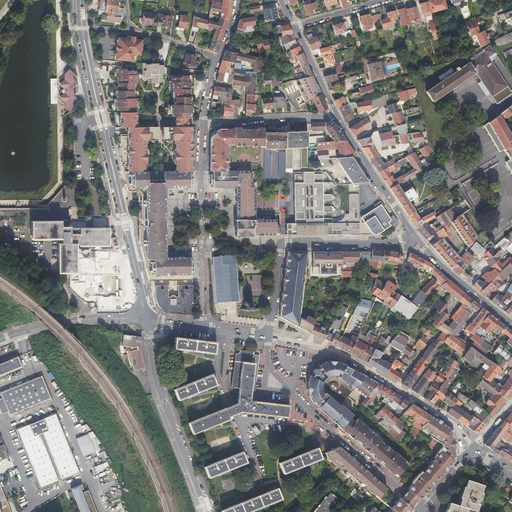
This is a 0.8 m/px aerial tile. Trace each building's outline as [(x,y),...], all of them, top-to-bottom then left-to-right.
[(117,1),(108,0),(105,0),(104,10),(106,11),(115,12),(117,1)] [(433,15),(428,0),(427,0),(421,2),(425,15),(429,14),(431,20),(433,20),(433,22),(430,23),(433,33),(438,31),(433,15)] [(430,0),(433,10),(447,6),(445,0),(430,0)] [(311,1),(304,3),(307,12),(312,10),(312,7),(315,6),(314,1),(311,1)] [(231,9),(232,8),(211,4),(210,10),(221,13),(220,17),(228,19),(231,9)] [(420,16),(417,5),(406,8),(409,18),(420,16)] [(406,8),(406,6),(399,8),(401,17),(399,18),(401,24),(410,21),(409,18),(406,8)] [(274,8),(263,10),(264,20),(276,18),(274,8)] [(388,11),(389,16),(391,25),(393,25),(392,19),(397,18),(395,9),(388,11)] [(511,10),(498,16),(501,22),(504,21),(509,18),(510,18),(511,20),(511,10)] [(369,13),(361,15),(364,24),(372,22),(369,13)] [(156,26),(157,23),(152,22),(153,15),(143,14),(141,24),(156,26)] [(119,17),(117,17),(111,16),(105,15),(101,15),(100,20),(105,20),(105,21),(114,22),(114,24),(116,24),(116,22),(119,23),(119,17)] [(156,26),(156,32),(160,32),(161,26),(169,27),(170,17),(161,16),(160,20),(157,20),(157,23),(156,26)] [(178,27),(187,28),(188,17),(179,16),(178,27)] [(208,20),(209,18),(203,16),(202,19),(193,17),(192,24),(199,26),(202,27),(207,29),(208,20)] [(391,25),(389,16),(381,18),(384,27),(391,25)] [(207,29),(207,30),(209,30),(210,27),(215,28),(214,32),(212,38),(221,41),(228,19),(220,17),(218,23),(208,20),(207,29)] [(253,17),(239,20),(236,34),(237,34),(245,33),(247,27),(255,25),(253,17)] [(470,35),(475,32),(480,30),(477,26),(476,22),(477,21),(478,19),(477,17),(475,18),(466,22),(468,28),(467,28),(470,35)] [(336,33),(346,29),(343,22),(343,21),(333,24),(336,33)] [(292,35),(286,22),(280,23),(280,27),(279,27),(281,37),(292,35)] [(480,44),(489,40),(487,36),(488,35),(486,32),(485,32),(484,29),(480,30),(475,32),(480,44)] [(495,38),(498,44),(511,37),(511,29),(509,31),(498,36),(495,38)] [(295,40),(292,35),(281,37),(278,37),(279,43),(295,40)] [(307,38),(312,49),(319,47),(321,47),(315,35),(307,38)] [(130,37),(126,37),(126,39),(118,38),(116,60),(133,62),(134,55),(139,55),(139,53),(140,51),(141,51),(143,42),(135,40),(134,43),(130,42),(130,37)] [(217,52),(221,41),(212,38),(209,50),(217,52)] [(262,46),(263,49),(269,49),(267,40),(256,42),(257,47),(261,47),(262,46)] [(488,56),(495,52),(490,44),(483,49),(485,51),(477,56),(476,54),(474,52),(467,57),(470,61),(454,72),(451,67),(438,76),(441,80),(425,90),(432,101),(442,94),(476,72),(492,95),(508,85),(496,66),(497,65),(493,59),(491,60),(488,56)] [(329,45),(321,47),(319,47),(319,49),(318,49),(319,55),(322,55),(330,52),(329,45)] [(511,46),(508,49),(502,52),(505,57),(510,55),(511,53),(511,46)] [(249,49),(240,47),(239,54),(248,56),(249,49)] [(289,59),(292,58),(300,54),(297,47),(294,49),(289,51),(286,53),(289,59)] [(321,69),(323,75),(336,72),(342,71),(340,61),(333,63),(330,52),(322,55),(325,65),(326,68),(321,69)] [(193,54),(184,53),(182,67),(186,67),(196,68),(200,69),(201,61),(197,61),(197,59),(193,58),(193,54)] [(248,56),(239,54),(237,54),(236,59),(251,62),(251,56),(248,56)] [(308,64),(301,54),(300,54),(292,58),(292,60),(296,58),(301,67),(307,64),(307,65),(308,64)] [(253,66),(236,62),(235,63),(235,65),(233,74),(232,84),(243,86),(245,78),(246,71),(253,72),(260,72),(258,58),(252,57),(253,66)] [(370,77),(383,74),(379,57),(366,60),(370,77)] [(218,72),(219,73),(224,74),(224,72),(225,67),(227,61),(222,60),(218,72)] [(148,64),(143,63),(143,77),(148,78),(148,83),(163,83),(162,75),(164,75),(164,66),(158,65),(158,64),(152,64),(152,65),(148,65),(148,64)] [(312,76),(307,65),(307,64),(301,67),(296,69),(297,73),(301,72),(302,75),(300,76),(301,78),(305,77),(306,78),(312,76)] [(231,68),(225,67),(224,72),(228,73),(227,78),(223,77),(223,82),(232,84),(233,74),(230,73),(231,68)] [(121,112),(134,112),(134,106),(136,106),(136,98),(132,98),(132,91),(134,91),(134,83),(137,83),(137,75),(136,75),(136,71),(129,71),(129,69),(119,69),(119,75),(117,75),(117,83),(118,83),(118,86),(120,86),(119,91),(118,91),(117,95),(116,98),(115,98),(115,104),(117,104),(117,110),(121,110),(121,112)] [(323,75),(326,81),(334,79),(338,78),(336,72),(323,75)] [(77,81),(69,74),(61,84),(65,88),(63,91),(66,93),(62,98),(72,107),(80,98),(75,94),(79,89),(74,85),(77,81)] [(281,88),(279,85),(277,76),(277,75),(270,77),(270,78),(271,84),(272,89),(281,88)] [(188,119),(189,119),(189,113),(192,113),(192,105),(190,105),(190,97),(189,97),(189,90),(190,90),(190,81),(188,81),(188,76),(179,76),(179,77),(171,77),(171,84),(170,84),(170,89),(172,89),(172,92),(174,92),(173,98),(175,98),(175,102),(173,102),(173,105),(171,105),(171,111),(172,111),(172,117),(176,117),(176,119),(188,119)] [(317,85),(316,85),(312,76),(306,78),(305,77),(301,78),(295,80),(305,102),(312,99),(321,95),(321,94),(317,85)] [(245,78),(243,86),(247,87),(246,95),(255,95),(255,78),(245,78)] [(287,83),(279,85),(281,88),(289,100),(296,95),(287,83)] [(359,87),(361,91),(363,90),(364,92),(374,90),(372,84),(359,87)] [(215,87),(213,96),(218,96),(219,96),(221,88),(215,87)] [(217,102),(223,103),(225,104),(226,97),(225,97),(227,88),(221,88),(219,96),(218,96),(217,100),(217,102)] [(416,93),(415,88),(399,92),(401,101),(409,99),(408,95),(416,93)] [(246,95),(246,110),(255,110),(255,104),(254,105),(254,99),(257,98),(258,95),(255,95),(246,95)] [(327,109),(321,95),(312,99),(319,112),(327,109)] [(383,106),(390,104),(388,95),(381,96),(382,97),(356,103),(356,107),(356,110),(372,109),(372,108),(377,107),(380,104),(383,106)] [(219,119),(236,119),(237,107),(239,107),(240,97),(237,97),(237,100),(230,100),(230,98),(226,97),(225,104),(223,103),(223,117),(219,117),(219,119)] [(338,108),(347,104),(344,97),(336,101),(338,108)] [(274,109),(274,108),(273,99),(273,98),(262,100),(262,108),(268,108),(268,110),(274,109)] [(273,99),(274,108),(285,106),(285,102),(282,98),(273,99)] [(346,123),(354,118),(350,111),(356,107),(356,103),(356,102),(347,104),(338,108),(346,123)] [(386,115),(398,112),(397,105),(397,103),(383,106),(386,115)] [(511,103),(487,121),(503,148),(510,158),(506,161),(511,171),(511,131),(510,133),(502,119),(505,117),(505,118),(511,113),(511,103)] [(396,126),(405,124),(403,117),(402,111),(398,112),(386,115),(387,119),(392,118),(394,126),(396,126)] [(121,112),(120,112),(120,117),(121,117),(121,122),(120,122),(120,126),(126,126),(128,126),(128,130),(128,135),(120,135),(120,143),(119,143),(119,147),(118,151),(119,153),(123,153),(123,161),(128,161),(128,165),(122,165),(123,171),(147,171),(144,169),(144,161),(146,161),(146,153),(144,153),(144,142),(146,140),(156,140),(157,127),(136,127),(136,112),(134,112),(121,112)] [(349,127),(354,134),(370,124),(366,117),(349,127)] [(188,119),(176,119),(175,119),(175,123),(175,127),(163,127),(163,140),(175,141),(177,142),(177,153),(174,153),(174,162),(176,162),(176,169),(174,171),(192,172),(191,127),(188,127),(188,123),(188,119)] [(331,122),(311,123),(311,130),(323,130),(325,128),(334,141),(345,140),(334,124),(331,122)] [(405,123),(405,124),(396,126),(397,130),(399,135),(406,134),(406,132),(407,132),(405,123)] [(264,133),(264,130),(263,130),(219,129),(210,138),(210,165),(210,170),(228,170),(228,145),(262,145),(264,145),(264,133)] [(307,143),(307,136),(307,131),(286,132),(286,133),(286,148),(286,152),(286,169),(286,172),(292,172),(292,149),(300,149),(301,167),(308,167),(307,160),(307,143)] [(391,131),(378,134),(382,147),(396,144),(394,138),(393,138),(391,131)] [(399,135),(398,135),(401,144),(425,141),(419,132),(406,134),(399,135)] [(286,148),(286,133),(264,133),(264,145),(264,148),(270,148),(286,148)] [(357,140),(378,172),(394,164),(392,159),(385,163),(384,162),(383,163),(372,147),(373,147),(370,137),(357,140)] [(356,157),(345,140),(334,141),(324,142),(316,142),(317,151),(314,151),(314,155),(317,155),(317,151),(327,151),(327,149),(337,149),(338,158),(351,158),(356,157)] [(412,166),(432,154),(427,146),(420,150),(422,154),(417,157),(414,153),(406,157),(409,162),(412,166)] [(317,160),(328,159),(327,151),(317,151),(317,155),(317,160)] [(432,154),(412,166),(413,168),(401,176),(404,180),(438,160),(434,153),(432,154)] [(378,172),(384,180),(391,175),(389,172),(409,162),(406,157),(394,164),(378,172)] [(352,184),(358,184),(365,183),(368,183),(364,176),(356,164),(351,158),(338,158),(337,159),(337,160),(338,160),(338,162),(352,184)] [(412,166),(409,162),(389,172),(391,175),(394,180),(401,176),(413,168),(412,166)] [(263,234),(279,234),(279,225),(276,225),(276,220),(262,220),(255,220),(254,186),(251,186),(251,182),(257,182),(257,169),(237,170),(237,171),(237,187),(237,194),(237,202),(237,219),(237,234),(253,234),(258,234),(262,234),(263,234)] [(220,187),(225,187),(237,187),(237,171),(227,171),(228,170),(210,170),(210,187),(220,187)] [(147,171),(123,171),(125,176),(126,181),(128,189),(129,190),(130,190),(136,191),(136,192),(137,192),(139,193),(140,194),(140,196),(140,198),(140,204),(140,215),(141,224),(141,239),(142,243),(147,264),(150,273),(158,273),(195,273),(194,256),(185,256),(185,255),(180,255),(180,257),(168,257),(167,245),(169,245),(169,241),(167,241),(167,227),(168,227),(168,223),(168,219),(167,219),(166,205),(168,205),(168,201),(167,201),(166,190),(166,188),(179,188),(179,189),(184,189),(184,188),(192,187),(192,185),(192,172),(174,171),(164,171),(164,180),(162,180),(160,180),(160,179),(159,179),(159,180),(156,180),(156,179),(154,179),(154,180),(151,180),(151,179),(150,179),(150,180),(148,180),(148,171),(147,171)] [(293,235),(339,234),(339,231),(344,231),(345,232),(346,233),(348,233),(348,234),(358,234),(359,218),(358,196),(356,196),(354,197),(353,198),(353,199),(353,202),(353,203),(351,203),(351,204),(349,205),(349,210),(348,211),(348,214),(344,214),(344,217),(343,218),(341,219),(340,220),(338,220),(338,222),(332,222),(332,217),(324,217),(324,211),(332,211),(332,206),(324,205),(324,199),(332,199),(332,194),(324,194),(324,187),(332,187),(332,181),(324,181),(323,173),(314,174),(314,171),(303,172),(303,174),(303,182),(294,182),(294,223),(290,223),(290,225),(294,225),(293,235)] [(294,174),(294,182),(303,182),(303,174),(294,174)] [(384,180),(389,188),(397,184),(394,180),(391,175),(384,180)] [(391,190),(407,214),(415,210),(408,200),(417,195),(415,192),(416,191),(414,189),(412,189),(411,187),(403,192),(398,186),(397,184),(389,188),(391,190)] [(358,196),(358,195),(348,195),(348,211),(349,210),(349,205),(351,204),(351,203),(353,203),(353,202),(353,199),(353,198),(354,197),(356,196),(358,196)] [(415,227),(425,238),(431,234),(435,231),(441,227),(443,226),(446,224),(450,221),(458,216),(461,214),(470,208),(464,198),(442,212),(438,214),(436,215),(434,217),(433,216),(415,227)] [(383,205),(380,201),(374,205),(375,207),(359,218),(358,234),(376,234),(390,226),(389,224),(392,223),(390,221),(388,218),(389,217),(382,206),(383,205)] [(407,214),(415,227),(433,216),(434,217),(436,215),(433,210),(420,217),(415,210),(407,214)] [(458,216),(450,221),(468,246),(474,239),(477,236),(461,214),(458,216)] [(235,219),(235,236),(253,236),(253,234),(237,234),(237,219),(235,219)] [(79,247),(79,242),(82,242),(82,245),(111,245),(111,226),(86,227),(72,227),(72,222),(72,220),(33,220),(33,239),(63,238),(64,242),(60,242),(60,260),(61,273),(69,273),(69,276),(72,276),(72,272),(77,272),(80,272),(79,247)] [(441,227),(445,232),(449,229),(446,224),(443,226),(441,227)] [(445,232),(441,227),(435,231),(440,238),(442,237),(446,234),(445,232)] [(481,255),(482,256),(491,266),(498,259),(500,258),(498,255),(505,248),(511,242),(510,242),(511,240),(511,229),(498,241),(494,245),(493,244),(485,251),(481,255)] [(450,267),(451,268),(455,263),(459,259),(460,258),(442,237),(440,238),(434,242),(431,245),(450,267)] [(477,262),(482,256),(481,255),(485,251),(476,242),(471,247),(478,254),(476,256),(473,258),(477,262)] [(374,250),(359,251),(359,253),(358,265),(368,266),(366,273),(368,273),(370,266),(379,268),(382,260),(383,251),(374,250)] [(325,251),(313,251),(312,275),(336,275),(336,267),(341,267),(342,252),(329,251),(329,255),(325,255),(325,251)] [(467,251),(460,258),(459,259),(466,265),(472,257),(473,257),(467,251)] [(280,317),(299,327),(300,318),(307,266),(308,266),(308,257),(308,253),(288,252),(280,317)] [(358,265),(359,253),(342,253),(341,268),(349,269),(357,269),(357,268),(358,265)] [(402,254),(393,253),(392,262),(401,263),(402,254)] [(423,260),(410,254),(407,261),(412,263),(410,267),(418,271),(420,267),(423,260)] [(213,257),(217,303),(238,301),(235,255),(222,256),(222,255),(220,255),(220,256),(213,257)] [(485,270),(481,276),(485,279),(488,282),(489,281),(496,274),(511,259),(511,258),(509,256),(502,263),(500,262),(493,268),(491,271),(485,270)] [(462,269),(466,265),(459,259),(455,263),(462,269)] [(491,266),(493,268),(500,262),(498,259),(491,266)] [(511,259),(496,274),(501,279),(510,271),(511,273),(511,259)] [(431,264),(423,260),(420,267),(429,272),(432,268),(434,270),(436,269),(431,265),(431,264)] [(458,274),(464,279),(466,273),(462,270),(462,269),(455,263),(451,268),(458,274)] [(349,269),(341,268),(341,277),(348,277),(349,269)] [(448,280),(436,269),(434,270),(432,268),(429,272),(431,273),(432,273),(435,277),(438,280),(436,282),(439,285),(440,286),(440,287),(440,286),(448,280)] [(357,269),(349,269),(348,277),(356,277),(357,269)] [(501,279),(496,274),(489,281),(497,288),(504,281),(501,279)] [(124,275),(86,276),(86,296),(100,295),(101,297),(107,297),(110,295),(125,296),(124,275)] [(381,282),(375,279),(373,286),(373,287),(375,289),(372,294),(376,297),(384,286),(380,283),(381,282)] [(427,296),(439,285),(436,282),(433,279),(421,290),(427,296)] [(472,285),(479,291),(488,282),(485,279),(482,282),(478,279),(472,285)] [(460,289),(448,280),(440,286),(442,288),(450,295),(454,298),(460,289)] [(375,298),(381,302),(389,289),(393,292),(396,287),(387,281),(384,286),(376,297),(375,298)] [(479,291),(486,297),(497,288),(489,281),(488,282),(479,291)] [(511,283),(503,296),(506,298),(509,294),(511,289),(511,283)] [(161,285),(156,285),(156,291),(156,296),(156,298),(156,299),(156,300),(156,301),(156,302),(157,303),(157,304),(158,305),(158,306),(159,306),(159,307),(160,308),(161,309),(162,309),(163,310),(164,310),(165,311),(166,311),(167,312),(169,312),(170,312),(171,312),(172,312),(174,313),(175,313),(177,313),(178,313),(180,313),(183,314),(185,314),(187,314),(189,315),(190,315),(192,315),(193,315),(193,285),(177,285),(177,296),(174,296),(174,295),(170,295),(170,296),(167,296),(167,285),(161,285)] [(396,294),(393,292),(389,289),(381,302),(385,305),(388,305),(396,294)] [(464,293),(460,289),(454,298),(458,302),(464,293)] [(421,290),(416,296),(423,301),(427,296),(421,290)] [(489,299),(495,304),(502,297),(497,292),(489,299)] [(472,300),(464,293),(458,302),(461,304),(459,307),(464,311),(465,309),(468,305),(472,300)] [(399,296),(396,294),(388,305),(391,307),(392,307),(399,296)] [(500,308),(503,311),(509,304),(510,304),(511,300),(511,295),(509,294),(506,298),(500,308)] [(411,304),(399,296),(392,307),(409,319),(417,308),(411,304)] [(416,296),(413,300),(420,305),(423,301),(416,296)] [(495,304),(500,308),(506,298),(503,296),(502,297),(495,304)] [(365,319),(373,303),(360,300),(358,303),(352,315),(360,317),(365,319)] [(413,301),(411,304),(417,308),(420,305),(413,300),(413,301)] [(479,306),(472,300),(468,305),(473,309),(475,311),(479,306)] [(435,311),(439,306),(435,302),(430,307),(435,311)] [(437,318),(442,311),(447,306),(443,303),(442,302),(439,306),(435,311),(432,314),(437,318)] [(503,311),(506,313),(511,308),(511,306),(509,304),(503,311)] [(325,339),(331,343),(335,333),(343,316),(345,312),(347,308),(340,305),(330,328),(329,330),(325,339)] [(464,311),(459,307),(451,318),(453,320),(456,324),(460,319),(456,316),(457,315),(460,316),(464,311)] [(489,314),(482,308),(476,316),(482,322),(489,314)] [(462,321),(469,312),(465,309),(464,311),(460,316),(457,315),(456,316),(460,319),(456,324),(452,330),(449,334),(454,337),(458,333),(459,333),(459,332),(465,323),(462,321)] [(441,323),(448,315),(442,311),(437,318),(432,324),(437,328),(441,323)] [(498,321),(489,314),(482,322),(476,330),(472,335),(469,339),(473,342),(478,346),(482,342),(491,329),(498,321)] [(470,325),(476,330),(482,322),(476,316),(470,325)] [(311,334),(314,322),(315,320),(308,317),(305,321),(300,318),(299,327),(311,334)] [(452,330),(456,324),(453,320),(448,327),(452,330)] [(504,327),(498,321),(491,329),(499,335),(500,334),(501,333),(500,332),(504,327)] [(313,335),(325,339),(329,330),(324,328),(320,327),(319,329),(315,328),(315,325),(316,323),(314,322),(311,334),(313,335)] [(448,335),(449,334),(452,330),(448,327),(444,324),(441,323),(437,328),(442,332),(447,335),(448,335)] [(470,325),(469,324),(465,329),(472,335),(476,330),(470,325)] [(511,333),(509,331),(504,327),(500,332),(501,333),(502,332),(508,337),(509,338),(511,334),(511,333)] [(356,340),(370,347),(370,346),(379,329),(376,328),(372,335),(368,333),(366,337),(361,334),(363,332),(360,330),(358,333),(356,340)] [(340,347),(349,352),(356,340),(358,333),(355,332),(351,341),(344,338),(342,337),(338,346),(340,347)] [(428,363),(443,341),(447,335),(442,332),(432,345),(430,343),(424,352),(420,357),(428,363)] [(333,344),(338,346),(342,337),(335,333),(331,343),(333,344)] [(141,337),(123,334),(122,346),(140,348),(141,337)] [(400,351),(401,351),(405,345),(407,341),(397,334),(389,344),(400,351)] [(443,341),(451,348),(458,340),(454,337),(449,334),(448,335),(447,335),(443,341)] [(385,339),(381,336),(377,341),(386,347),(392,338),(388,335),(385,339)] [(218,344),(176,338),(175,343),(175,349),(216,355),(217,348),(218,344)] [(468,349),(469,347),(470,347),(459,338),(458,340),(468,349)] [(349,352),(363,360),(370,347),(356,340),(349,352)] [(511,392),(511,379),(509,377),(505,382),(501,387),(492,380),(494,378),(493,377),(496,373),(500,376),(503,372),(499,369),(494,365),(490,361),(483,357),(469,347),(468,349),(458,340),(451,348),(462,356),(462,357),(469,363),(474,355),(489,368),(482,376),(472,367),(468,372),(473,376),(474,376),(480,382),(481,380),(506,399),(511,392)] [(469,347),(483,357),(486,352),(478,346),(473,342),(470,347),(469,347)] [(482,342),(478,346),(486,352),(488,350),(490,348),(482,342)] [(405,345),(401,351),(408,356),(412,351),(411,350),(405,345)] [(494,353),(500,358),(505,363),(511,356),(499,345),(494,353)] [(126,352),(128,361),(129,364),(132,363),(133,370),(145,368),(140,348),(122,346),(123,352),(126,352)] [(363,360),(369,364),(376,349),(370,346),(370,347),(363,360)] [(369,364),(374,367),(379,358),(382,352),(376,349),(369,364)] [(240,389),(238,404),(241,413),(275,417),(288,419),(290,407),(250,402),(255,365),(253,365),(254,357),(254,353),(241,351),(241,353),(240,354),(238,355),(236,355),(233,388),(240,389)] [(376,368),(385,374),(389,368),(395,360),(395,358),(390,356),(386,362),(384,361),(381,359),(379,358),(374,367),(376,368)] [(0,363),(0,369),(2,374),(20,367),(21,364),(18,358),(16,357),(0,363)] [(260,357),(254,357),(253,365),(255,365),(250,402),(290,407),(290,403),(254,399),(260,357)] [(420,357),(417,362),(425,367),(428,363),(420,357)] [(457,363),(449,357),(445,365),(447,367),(452,370),(457,363)] [(494,365),(499,369),(505,363),(500,358),(494,365)] [(395,360),(389,368),(394,371),(397,366),(400,368),(402,364),(395,360)] [(365,376),(361,373),(353,368),(352,369),(346,365),(346,364),(343,363),(339,362),(336,361),(334,361),(331,361),(326,362),(321,364),(319,365),(315,368),(313,371),(311,374),(310,376),(309,378),(308,381),(307,385),(307,388),(308,390),(308,393),(309,396),(310,398),(311,400),(313,403),(314,402),(315,404),(317,405),(319,407),(318,408),(323,412),(341,428),(350,418),(353,415),(340,404),(354,388),(358,384),(365,376)] [(412,371),(419,375),(425,367),(417,362),(412,371)] [(437,372),(446,378),(452,370),(447,367),(442,373),(439,370),(437,372)] [(385,374),(398,382),(402,375),(394,371),(389,368),(385,374)] [(438,397),(442,401),(448,393),(445,391),(449,386),(448,385),(457,373),(452,370),(446,378),(446,379),(443,383),(434,395),(438,397)] [(402,385),(409,389),(419,375),(412,371),(402,385)] [(430,371),(426,372),(424,375),(431,381),(436,375),(430,371)] [(8,387),(19,412),(53,398),(42,373),(8,387)] [(439,374),(436,378),(443,383),(446,379),(439,374)] [(174,390),(178,400),(216,385),(212,375),(174,390)] [(412,391),(420,396),(431,381),(424,375),(412,391)] [(378,383),(365,376),(358,384),(354,388),(366,398),(368,396),(378,383)] [(424,399),(429,401),(430,400),(434,395),(443,383),(436,378),(433,382),(433,381),(427,389),(429,391),(424,399)] [(492,416),(506,399),(481,380),(480,382),(474,388),(480,393),(483,388),(492,394),(485,403),(488,406),(485,410),(492,416)] [(378,383),(368,396),(366,398),(361,402),(365,406),(373,398),(377,394),(380,395),(384,398),(389,390),(386,388),(378,383)] [(19,412),(8,387),(0,390),(0,392),(2,397),(7,409),(10,416),(19,412)] [(395,393),(389,390),(384,398),(380,402),(383,405),(384,407),(388,402),(395,393)] [(459,392),(455,398),(457,399),(453,404),(459,408),(462,403),(459,401),(460,400),(462,395),(460,393),(459,392)] [(404,399),(395,393),(388,402),(390,403),(396,408),(398,405),(404,399)] [(441,409),(447,413),(453,404),(457,399),(455,398),(449,393),(448,393),(442,401),(443,401),(445,403),(441,409)] [(433,403),(438,397),(434,395),(430,400),(433,403)] [(469,399),(462,395),(460,400),(466,404),(469,399)] [(409,402),(404,399),(398,405),(403,409),(409,402)] [(485,424),(492,416),(485,410),(469,399),(466,404),(476,411),(473,415),(485,424)] [(226,409),(229,417),(241,413),(238,404),(226,409)] [(430,415),(412,404),(405,412),(402,415),(406,418),(409,415),(417,420),(420,423),(419,424),(418,423),(416,425),(420,428),(421,427),(423,425),(427,421),(430,415)] [(447,413),(458,420),(464,411),(459,408),(453,404),(447,413)] [(375,415),(380,421),(383,418),(382,418),(389,411),(384,407),(375,415)] [(229,417),(226,409),(188,424),(193,434),(230,420),(229,417)] [(28,422),(15,427),(39,487),(80,470),(56,410),(43,416),(43,417),(29,422),(28,422)] [(391,414),(389,411),(382,418),(383,418),(380,421),(378,423),(382,426),(394,417),(391,414)] [(458,420),(465,425),(471,417),(464,411),(458,420)] [(435,418),(430,415),(427,421),(423,425),(421,427),(424,429),(423,430),(428,432),(430,433),(431,426),(435,418)] [(477,433),(485,424),(473,415),(472,415),(471,417),(465,425),(477,433)] [(394,417),(382,426),(387,430),(397,420),(394,417)] [(350,418),(341,428),(348,435),(356,442),(357,440),(362,445),(361,446),(369,453),(370,451),(384,464),(383,465),(396,476),(400,471),(402,471),(401,469),(402,468),(404,468),(404,467),(408,462),(394,451),(393,452),(379,440),(380,438),(357,419),(355,422),(350,418)] [(409,490),(419,498),(420,499),(454,459),(453,458),(456,454),(454,443),(452,435),(452,431),(451,431),(447,428),(448,427),(435,418),(431,426),(430,433),(431,434),(431,435),(442,442),(442,444),(443,446),(433,456),(435,458),(432,461),(432,460),(428,464),(428,465),(423,472),(422,471),(413,484),(408,489),(409,490)] [(398,441),(400,439),(404,433),(401,430),(403,423),(398,419),(397,420),(387,430),(398,441)] [(504,421),(499,427),(511,435),(511,433),(511,431),(507,428),(508,426),(509,425),(504,421)] [(414,436),(415,435),(420,428),(416,425),(416,426),(414,425),(409,433),(414,436)] [(511,435),(499,427),(491,435),(495,438),(497,435),(501,437),(500,438),(506,443),(511,435)] [(87,431),(83,432),(75,436),(83,453),(95,449),(87,431)] [(484,444),(492,450),(498,441),(500,438),(501,437),(497,435),(495,438),(491,435),(484,444)] [(492,450),(498,454),(502,449),(504,445),(498,441),(492,450)] [(0,460),(9,457),(3,444),(0,445),(0,460)] [(339,447),(325,452),(327,459),(328,459),(340,469),(342,468),(347,471),(345,474),(353,480),(354,479),(364,488),(363,489),(371,496),(373,493),(379,497),(387,488),(355,460),(351,457),(339,447)] [(323,458),(321,454),(319,448),(281,463),(285,473),(323,458)] [(498,454),(503,458),(507,450),(502,449),(498,454)] [(503,458),(509,461),(511,457),(511,451),(508,449),(507,450),(503,458)] [(384,464),(370,451),(369,453),(383,465),(384,464)] [(204,467),(209,477),(247,462),(242,452),(204,467)] [(97,471),(113,464),(110,459),(95,467),(97,471)] [(413,484),(422,471),(421,471),(411,482),(412,483),(408,489),(413,484)] [(447,511),(470,511),(471,511),(470,511),(475,511),(484,487),(468,482),(459,508),(450,505),(447,511)] [(0,511),(11,511),(0,484),(0,511)] [(82,484),(71,489),(80,511),(97,511),(89,490),(85,492),(82,484)] [(222,510),(222,511),(246,511),(282,498),(278,488),(222,510)] [(411,507),(419,498),(409,490),(402,498),(411,507)] [(408,511),(413,508),(411,507),(402,498),(401,497),(393,506),(392,505),(391,507),(392,507),(398,511),(408,511)] [(495,503),(501,507),(504,502),(498,498),(495,503)] [(325,511),(332,504),(327,500),(317,511),(325,511)]
